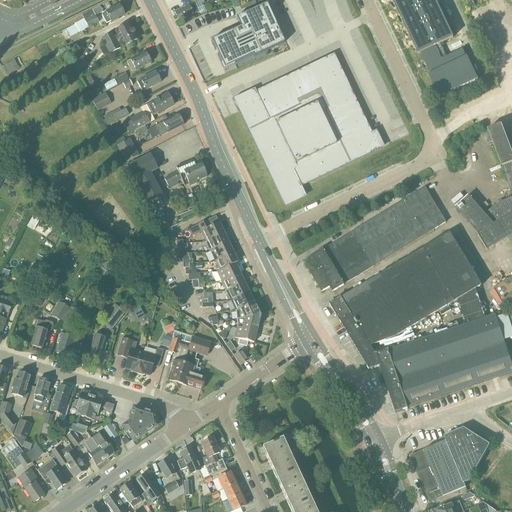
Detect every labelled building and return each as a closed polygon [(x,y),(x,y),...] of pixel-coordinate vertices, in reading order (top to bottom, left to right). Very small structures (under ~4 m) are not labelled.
[(434,0),(391,0),(418,55),(419,54),(429,74),(428,75),(439,98),(478,80),(466,57),(462,50),(446,58),(439,45),(444,42),(446,45),(454,41),(453,38),(434,0)] [(195,2),(194,3),(188,6),(174,12),(179,23),(193,16),(193,15),(200,12),(195,2)] [(240,28),(211,41),(224,68),(253,56),(253,57),(284,44),(266,4),(236,18),(240,28)] [(99,6),(91,10),(95,16),(96,19),(98,17),(97,15),(102,12),(99,6)] [(121,8),(119,8),(118,6),(105,13),(106,13),(101,15),(106,24),(110,22),(111,23),(123,16),(122,14),(123,12),(121,8)] [(95,16),(84,22),(88,28),(98,23),(95,16)] [(69,38),(88,28),(84,22),(75,27),(75,25),(65,31),(69,38)] [(112,34),(101,39),(109,54),(120,49),(119,48),(123,47),(137,40),(129,24),(114,31),(117,36),(114,38),(112,34)] [(130,61),(126,63),(131,73),(135,71),(150,64),(144,53),(130,61)] [(374,139),(333,54),(254,92),(253,89),(250,91),(233,99),(284,207),(305,197),(300,187),(381,148),(377,140),(376,138),(374,139)] [(80,59),(71,63),(76,72),(85,68),(80,59)] [(6,65),(12,74),(19,70),(13,60),(6,65)] [(140,80),(136,82),(142,93),(145,91),(146,91),(160,83),(154,72),(140,80)] [(125,73),(118,77),(121,83),(128,79),(125,73)] [(129,81),(122,84),(125,90),(132,86),(129,81)] [(154,121),(152,117),(157,114),(173,106),(167,95),(151,103),(152,103),(140,109),(143,114),(130,120),(136,130),(154,121)] [(102,120),(106,127),(127,116),(124,109),(102,120)] [(161,137),(163,135),(167,134),(183,126),(177,115),(161,123),(155,126),(161,137)] [(511,158),(500,125),(487,130),(505,177),(511,194),(511,199),(500,204),(500,203),(494,206),(495,207),(484,217),(467,197),(455,208),(478,235),(477,236),(486,250),(510,235),(511,234),(511,158)] [(128,139),(116,145),(115,146),(124,163),(138,155),(128,139)] [(156,169),(148,154),(127,166),(146,202),(160,194),(149,173),(156,169)] [(177,185),(176,182),(181,180),(184,187),(189,185),(190,187),(196,184),(196,182),(206,178),(200,162),(194,165),(192,161),(176,168),(178,173),(173,175),(164,179),(169,189),(177,185)] [(180,189),(168,194),(171,202),(183,197),(180,189)] [(424,189),(322,251),(322,250),(311,257),(319,270),(311,274),(322,292),(330,288),(332,292),(344,285),(343,285),(390,256),(426,235),(434,229),(445,223),(424,189)] [(178,212),(189,207),(187,202),(176,207),(178,212)] [(197,225),(200,232),(205,242),(223,233),(218,223),(210,227),(207,221),(197,225)] [(205,242),(210,252),(228,243),(223,233),(205,242)] [(434,399),(456,392),(479,385),(511,373),(511,367),(495,316),(485,320),(475,290),(480,286),(449,235),(342,299),(341,298),(329,305),(340,324),(341,323),(362,359),(367,367),(367,368),(368,371),(380,367),(386,384),(397,413),(408,409),(408,408),(416,405),(434,399)] [(210,252),(214,261),(232,253),(228,243),(210,252)] [(102,258),(107,260),(109,260),(112,256),(106,252),(102,258)] [(232,253),(214,261),(219,271),(237,263),(232,253)] [(216,272),(221,282),(239,274),(237,268),(239,267),(237,263),(219,271),(216,272)] [(42,270),(32,265),(27,275),(36,280),(42,270)] [(239,274),(221,282),(226,292),(244,284),(239,274)] [(24,287),(31,289),(33,282),(26,279),(24,287)] [(226,292),(231,302),(249,294),(244,284),(226,292)] [(0,336),(5,321),(6,321),(8,314),(11,304),(13,298),(0,293),(0,336)] [(231,302),(235,312),(253,303),(249,294),(231,302)] [(61,322),(69,308),(58,302),(50,316),(61,322)] [(235,312),(236,320),(260,317),(253,303),(235,312)] [(104,327),(110,331),(124,313),(113,304),(100,321),(106,325),(104,327)] [(63,323),(60,335),(57,342),(59,343),(56,352),(68,356),(70,349),(79,352),(84,335),(75,333),(75,332),(67,329),(68,326),(71,325),(78,313),(70,309),(62,323),(63,323)] [(236,320),(237,327),(256,332),(260,317),(236,320)] [(37,321),(35,328),(30,346),(43,350),(48,333),(51,332),(52,325),(51,323),(45,322),(43,323),(37,321)] [(167,334),(173,331),(170,325),(165,328),(167,334)] [(253,344),(256,332),(237,327),(234,339),(238,340),(237,345),(246,348),(247,342),(253,344)] [(220,338),(221,338),(223,340),(225,339),(226,333),(229,331),(228,329),(224,330),(217,335),(220,338)] [(94,336),(88,358),(99,362),(106,339),(94,336)] [(189,345),(177,384),(187,387),(187,386),(200,391),(204,379),(197,377),(200,370),(196,369),(198,361),(195,360),(196,354),(206,357),(210,346),(199,342),(199,341),(191,338),(189,345)] [(116,356),(121,358),(127,359),(124,369),(130,371),(130,373),(136,374),(142,353),(134,351),(136,344),(121,339),(116,356)] [(167,381),(177,384),(189,345),(181,343),(182,343),(172,340),(168,352),(176,355),(174,362),(173,361),(167,381)] [(225,345),(230,352),(235,349),(230,341),(225,345)] [(142,353),(136,374),(142,376),(142,375),(149,377),(152,366),(157,368),(162,351),(157,349),(154,357),(142,353)] [(241,351),(233,356),(240,366),(248,360),(241,351)] [(13,380),(11,388),(13,389),(11,395),(22,398),(24,392),(24,393),(29,377),(17,374),(15,381),(13,380)] [(35,396),(33,401),(41,403),(42,398),(45,399),(50,384),(38,380),(33,395),(35,396)] [(57,411),(58,409),(59,405),(64,407),(69,391),(58,387),(53,403),(52,409),(57,411)] [(81,395),(79,402),(75,401),(73,408),(78,410),(76,416),(84,418),(91,397),(81,395)] [(91,397),(84,418),(93,420),(94,415),(96,415),(100,400),(91,397)] [(0,404),(0,420),(7,430),(15,424),(8,415),(10,406),(0,403),(0,404)] [(133,408),(128,423),(123,427),(133,442),(155,426),(154,415),(133,408)] [(48,426),(49,427),(52,417),(46,415),(43,425),(48,426)] [(19,420),(13,435),(25,440),(31,425),(19,420)] [(46,436),(48,426),(43,425),(40,434),(46,436)] [(81,435),(82,435),(83,431),(76,429),(64,425),(63,429),(81,435)] [(101,430),(110,442),(117,437),(109,425),(101,430)] [(410,458),(429,503),(465,488),(464,484),(470,482),(481,462),(490,446),(464,429),(458,431),(444,437),(445,442),(410,456),(410,458)] [(65,437),(73,448),(80,443),(71,432),(65,437)] [(92,442),(104,460),(107,458),(109,459),(112,456),(112,454),(113,454),(104,441),(102,442),(99,437),(92,442)] [(51,450),(50,449),(52,448),(50,445),(55,441),(53,438),(43,445),(48,453),(51,450)] [(212,439),(201,444),(208,459),(209,458),(211,464),(204,467),(209,477),(226,469),(222,460),(217,462),(214,456),(219,454),(212,439)] [(282,439),(261,448),(276,479),(296,470),(282,439)] [(104,460),(92,442),(91,440),(82,446),(96,465),(98,466),(102,463),(102,461),(104,460)] [(32,448),(39,457),(46,452),(39,442),(32,448)] [(15,469),(21,465),(16,459),(22,454),(14,443),(3,451),(15,469)] [(85,470),(73,452),(63,459),(57,449),(51,453),(60,467),(65,463),(75,477),(85,470)] [(190,449),(180,453),(183,459),(176,462),(180,471),(187,468),(190,473),(199,469),(196,463),(197,463),(190,449)] [(23,454),(22,454),(16,459),(21,465),(23,468),(30,463),(23,454)] [(178,480),(167,460),(157,466),(165,479),(162,481),(165,487),(164,488),(168,495),(178,489),(174,483),(178,480)] [(49,485),(50,484),(55,491),(65,484),(59,475),(61,474),(57,469),(56,468),(57,468),(52,461),(37,471),(44,482),(46,484),(49,485)] [(296,470),(276,479),(290,509),(310,500),(296,470)] [(29,471),(18,479),(25,489),(24,490),(33,503),(43,497),(34,484),(37,482),(29,471)] [(217,479),(222,490),(235,484),(230,473),(228,474),(217,479)] [(154,488),(145,475),(136,481),(145,494),(148,498),(156,492),(153,488),(154,488)] [(209,477),(203,480),(205,485),(212,482),(211,482),(209,477)] [(0,511),(9,511),(10,511),(5,501),(7,500),(0,481),(0,511)] [(183,482),(184,497),(191,497),(190,481),(183,482)] [(138,497),(129,484),(119,491),(129,504),(133,509),(141,503),(138,498),(138,497)] [(240,495),(235,484),(222,490),(227,501),(240,495)] [(217,492),(210,495),(213,500),(219,498),(217,492)] [(122,508),(113,495),(104,502),(110,511),(124,511),(122,509),(122,508)] [(232,511),(245,506),(240,495),(227,501),(231,511),(232,511)] [(315,511),(310,500),(290,509),(290,511),(315,511)] [(436,511),(463,511),(459,502),(451,506),(437,511),(436,511)]
